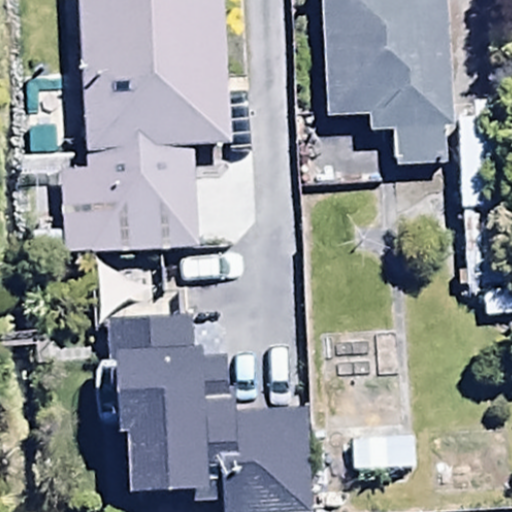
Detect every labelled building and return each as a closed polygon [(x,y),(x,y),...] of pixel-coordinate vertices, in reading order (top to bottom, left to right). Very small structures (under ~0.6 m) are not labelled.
[(190,158),(223,157),(216,0),(71,0),(79,181),(54,182),(57,243),(30,244),(31,269),(195,262),(190,158)] [(317,0),(324,127),(363,125),(364,139),(392,137),(394,173),(439,171),(438,139),(447,139),(447,107),(442,0),(317,0)] [(473,126),(452,127),(460,301),(479,300),(479,324),(511,323),(511,113),(473,115),(473,126)] [(217,511),(305,511),(301,421),(234,425),(233,399),(223,400),(222,368),(190,370),(188,324),(109,328),(111,370),(95,371),(99,436),(113,435),(114,454),(119,454),(122,511),(179,511),(218,510),(217,511)] [(348,449),(348,478),(410,478),(410,449),(348,449)]
